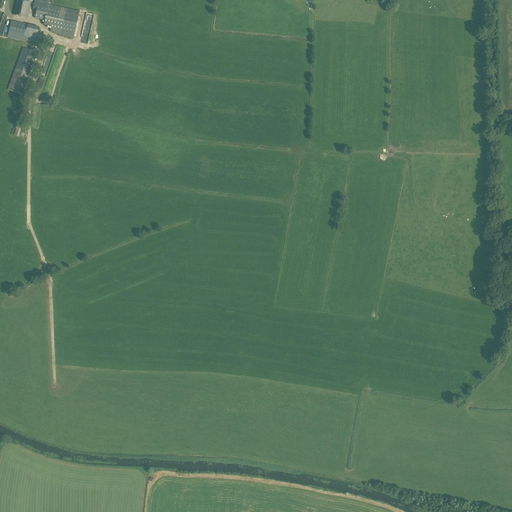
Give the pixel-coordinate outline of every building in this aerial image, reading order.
[(31,3),(28,2),(28,0),(20,0),(17,0),(16,0),(13,15),(28,18),(31,3)] [(45,20),(43,25),(51,27),(50,32),(62,34),(74,37),(80,11),(67,8),(48,4),(49,2),(38,0),(34,0),(33,10),(36,10),(35,18),(45,20)] [(8,32),(7,37),(23,41),(23,40),(36,43),(39,27),(28,24),(11,20),(8,32)] [(82,21),(79,41),(86,42),(89,21),(82,21)] [(8,90),(22,95),(37,53),(23,48),(8,90)] [(26,114),(21,112),(13,135),(18,137),(26,114)]
